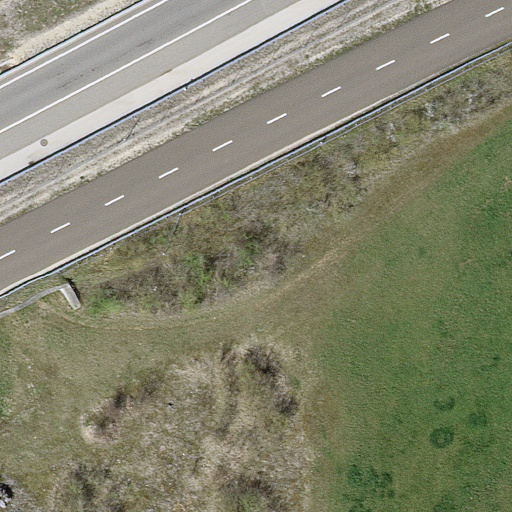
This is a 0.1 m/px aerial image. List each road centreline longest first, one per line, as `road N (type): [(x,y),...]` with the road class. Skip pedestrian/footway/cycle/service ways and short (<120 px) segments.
road 1 (unclassified): [(511,7),(0,253)]
road 2 (motorway): [(0,109),(209,0)]
